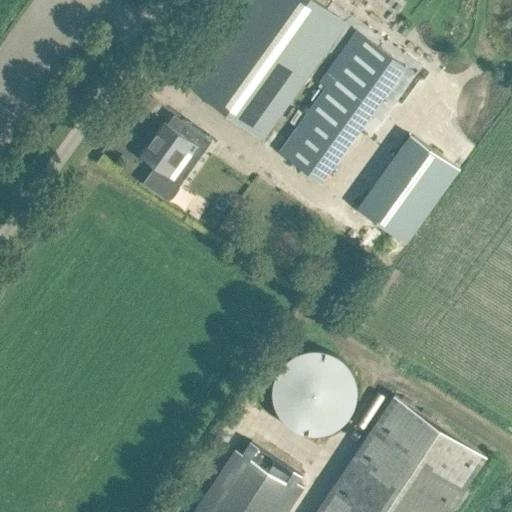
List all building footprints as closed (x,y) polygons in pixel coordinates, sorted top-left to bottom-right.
[(265,138),(348,23),(316,0),(252,0),(191,85),(265,138)] [(322,179),(406,64),(360,30),(321,82),(328,87),(282,150),(322,179)] [(181,182),(199,157),(193,152),(205,135),(183,118),(176,127),(166,120),(141,154),(156,164),(144,181),(162,194),(174,178),(181,182)] [(413,132),(359,205),(408,241),(462,167),(413,132)] [(268,367),(295,439),(362,413),(335,341),(268,367)] [(396,392),(315,511),(450,511),(489,454),(396,392)] [(286,511),(305,485),(298,480),(303,473),(252,440),(242,455),(236,450),(194,511),(286,511)]
